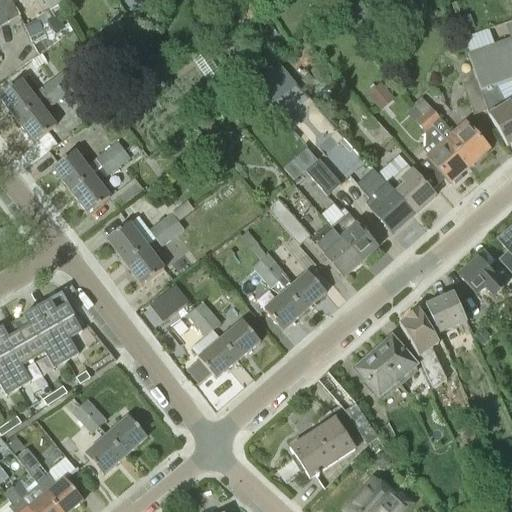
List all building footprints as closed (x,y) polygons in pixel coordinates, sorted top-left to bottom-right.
[(9,0),(0,0),(0,9),(8,23),(18,17),(9,0)] [(41,0),(48,12),(62,4),(59,0),(41,0)] [(251,0),(240,7),(248,21),(262,12),(254,0),(251,0)] [(341,0),(332,7),(340,19),(364,1),(362,0),(341,0)] [(364,1),(340,19),(344,27),(369,9),(364,1)] [(473,29),(469,17),(456,21),(460,33),(473,29)] [(142,47),(132,32),(118,41),(128,56),(142,47)] [(486,113),(489,120),(507,149),(511,146),(511,108),(510,105),(506,108),(495,88),(511,82),(511,39),(467,56),(472,70),(486,113)] [(37,70),(41,67),(51,59),(46,53),(32,63),(37,70)] [(63,73),(32,96),(21,82),(0,97),(0,101),(16,122),(69,81),(69,82),(90,66),(84,57),(63,73)] [(473,117),(486,113),(472,70),(461,82),(473,117)] [(33,145),(55,128),(44,113),(75,90),(69,82),(69,81),(16,122),(33,145)] [(366,97),(380,113),(395,100),(381,84),(366,97)] [(445,142),(468,169),(488,151),(465,125),(453,136),(420,99),(413,106),(414,108),(421,116),(433,129),(445,142)] [(414,122),(421,116),(414,108),(407,114),(414,122)] [(433,129),(421,116),(414,122),(425,136),(433,129)] [(210,118),(198,127),(205,136),(217,126),(210,118)] [(366,134),(381,150),(391,140),(376,124),(366,134)] [(445,142),(426,160),(449,186),(468,169),(445,142)] [(52,170),(70,193),(123,152),(117,144),(86,168),(75,153),(52,170)] [(140,153),(136,146),(135,146),(129,151),(134,157),(140,153)] [(87,216),(110,199),(99,184),(129,160),(123,152),(70,193),(87,216)] [(340,186),(319,160),(304,173),(326,198),(340,186)] [(385,186),(413,218),(435,199),(407,168),(385,186)] [(385,186),(363,205),(392,237),(413,218),(385,186)] [(309,238),(277,200),(266,210),(298,248),(309,238)] [(155,241),(178,223),(172,215),(149,232),(155,241)] [(347,215),(330,230),(360,265),(377,250),(347,215)] [(184,231),(178,223),(155,241),(161,249),(184,231)] [(124,265),(146,248),(140,239),(129,225),(106,242),(124,265)] [(330,230),(327,226),(310,243),(342,280),(360,265),(330,230)] [(511,230),(498,243),(508,255),(500,262),(511,276),(511,230)] [(164,271),(152,255),(146,248),(124,265),(141,288),(164,271)] [(260,262),(278,284),(286,277),(268,255),(260,262)] [(484,290),(492,299),(503,289),(478,261),(458,278),(476,298),(484,290)] [(269,291),(278,284),(260,262),(251,270),(269,291)] [(285,293),(303,314),(325,296),(306,274),(285,293)] [(285,293),(263,311),(282,333),(303,314),(285,293)] [(438,338),(466,325),(453,296),(425,308),(438,338)] [(36,311),(66,363),(79,356),(70,341),(81,334),(64,303),(53,309),(50,304),(36,311)] [(194,311),(212,333),(220,326),(202,304),(194,311)] [(54,371),(66,363),(36,311),(23,319),(26,324),(16,330),(33,361),(45,355),(54,371)] [(212,333),(194,311),(186,317),(204,340),(212,333)] [(431,352),(438,347),(419,313),(399,328),(410,345),(431,390),(445,382),(431,352)] [(220,342),(237,363),(259,345),(242,324),(220,342)] [(0,331),(0,358),(18,391),(31,383),(22,368),(33,361),(16,330),(5,336),(2,331),(0,331)] [(397,385),(415,369),(391,341),(373,357),(397,385)] [(237,363),(220,342),(197,360),(199,362),(211,377),(215,382),(237,363)] [(379,401),(397,385),(373,357),(355,373),(379,401)] [(0,387),(6,398),(18,391),(0,358),(0,387)] [(199,387),(211,377),(199,362),(187,373),(199,387)] [(75,380),(80,387),(90,380),(85,373),(75,380)] [(52,395),(57,402),(67,395),(62,389),(52,395)] [(43,402),(47,408),(57,402),(52,395),(43,402)] [(355,407),(349,400),(340,407),(365,448),(376,441),(355,407)] [(79,408),(98,429),(106,422),(87,401),(79,408)] [(90,436),(98,429),(79,408),(71,415),(90,436)] [(21,426),(16,419),(7,425),(11,432),(21,426)] [(106,438),(124,459),(146,440),(128,419),(106,438)] [(355,453),(334,421),(289,451),(309,482),(315,479),(316,480),(318,479),(317,477),(355,453)] [(11,432),(7,425),(0,429),(0,436),(1,438),(11,432)] [(399,443),(388,425),(378,430),(389,449),(399,443)] [(124,459),(106,438),(85,457),(103,478),(124,459)] [(45,495),(58,511),(72,511),(83,503),(63,479),(55,486),(48,477),(46,478),(26,453),(17,461),(37,485),(38,486),(45,495)] [(389,467),(391,459),(384,454),(377,457),(376,465),(382,470),(389,467)] [(390,492),(375,480),(345,511),(403,511),(411,503),(394,487),(390,492)] [(11,489),(11,490),(29,511),(58,511),(45,495),(38,486),(28,494),(19,483),(11,489)] [(8,504),(0,510),(0,511),(29,511),(11,490),(4,497),(3,496),(8,504)]
